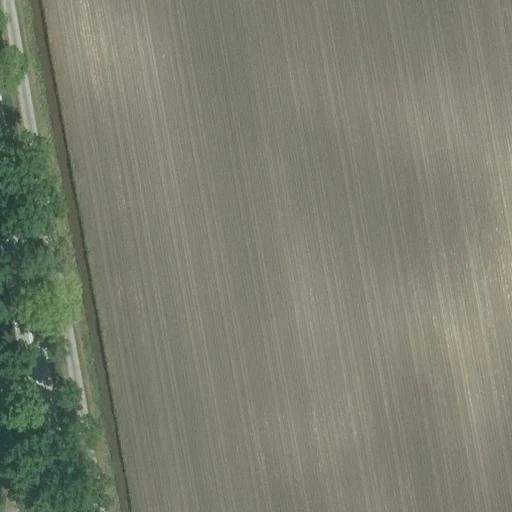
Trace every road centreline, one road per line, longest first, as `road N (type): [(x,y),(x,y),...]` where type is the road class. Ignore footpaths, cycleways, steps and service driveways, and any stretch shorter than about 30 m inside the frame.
road 1 (unclassified): [(100,511),(7,0)]
road 2 (primary): [(63,511),(0,160)]
road 3 (unclassified): [(0,373),(24,511)]
